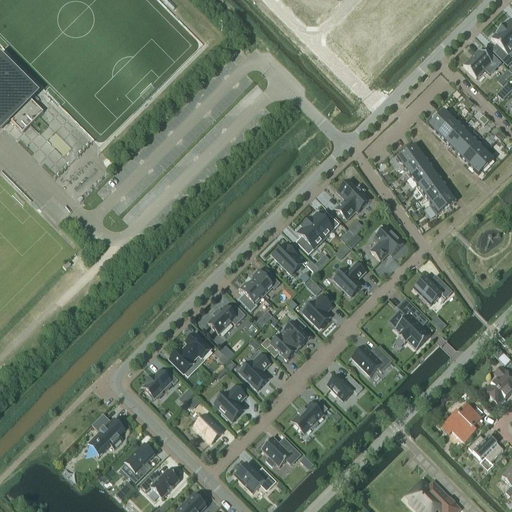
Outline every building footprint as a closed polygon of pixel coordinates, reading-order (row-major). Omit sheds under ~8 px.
[(511,22),(510,21),(505,26),(500,31),(511,42),(511,22)] [(511,63),(511,61),(508,57),(511,53),(511,42),(500,31),(495,36),(490,41),(500,51),(495,56),(507,68),(511,63)] [(492,65),(479,52),(463,68),(476,81),(492,65)] [(0,133),(11,123),(22,134),(43,114),(25,96),(33,88),(8,62),(0,69),(0,133)] [(508,72),(502,78),(507,83),(511,77),(511,76),(510,75),(508,73),(508,72)] [(502,90),(500,92),(506,99),(511,93),(511,90),(507,85),(505,87),(502,90)] [(431,120),(434,123),(429,128),(437,137),(452,121),(444,113),(439,119),(436,116),(431,120)] [(452,121),(437,137),(445,145),(460,129),(452,121)] [(468,137),(460,129),(445,145),(453,153),(468,137)] [(453,153),(460,161),(478,144),(478,143),(476,145),(468,137),(453,153)] [(460,161),(468,169),(486,152),(478,144),(460,161)] [(414,148),(397,160),(404,170),(422,157),(414,148)] [(486,152),(468,169),(477,178),(478,177),(493,162),(485,154),(486,152)] [(404,170),(411,179),(428,166),(422,157),(404,170)] [(435,176),(428,166),(411,179),(417,188),(415,189),(415,190),(435,176)] [(441,185),(435,176),(415,190),(422,199),(441,185)] [(349,182),(337,195),(345,203),(335,212),(346,223),(350,219),(356,214),(357,215),(369,203),(362,196),(365,193),(359,187),(356,190),(349,182)] [(431,206),(448,194),(441,185),(422,199),(424,198),(431,206)] [(436,218),(455,204),(448,194),(431,206),(431,207),(429,208),(436,218)] [(328,216),(322,222),(321,220),(316,215),(306,225),(323,242),(339,227),(328,216)] [(303,241),(297,247),(308,258),(323,242),(306,225),(297,235),(301,240),(303,241)] [(352,228),(348,232),(349,233),(353,237),(358,233),(353,229),(352,228)] [(387,254),(391,258),(403,246),(385,229),(374,241),(379,246),(370,254),(379,263),(387,254)] [(348,233),(344,237),(349,242),(353,238),(348,233)] [(351,242),(346,247),(351,252),(356,247),(351,242)] [(272,259),(291,278),(303,266),(296,259),(286,248),(285,249),(284,247),(272,259)] [(345,247),(341,251),(346,256),(350,252),(345,247)] [(67,263),(62,269),(66,272),(71,267),(67,263)] [(306,268),(315,276),(319,272),(315,267),(311,263),(306,268)] [(318,264),(315,267),(319,272),(323,269),(318,264)] [(366,276),(355,265),(348,273),(345,270),(332,283),(350,300),(362,288),(358,283),(366,276)] [(249,283),(248,283),(263,298),(267,302),(269,300),(265,296),(272,288),(274,291),(279,286),(270,277),(265,282),(257,274),(251,280),(249,283)] [(425,280),(414,292),(430,308),(441,297),(445,301),(452,294),(436,279),(430,285),(425,280)] [(310,282),(304,288),(315,299),(321,293),(310,282)] [(244,297),(238,302),(251,315),(256,310),(253,307),(263,298),(248,283),(248,284),(245,286),(239,292),(244,297)] [(325,316),(331,310),(321,300),(304,317),(319,332),(329,321),(325,316)] [(404,345),(407,342),(417,351),(431,337),(416,322),(421,317),(405,301),(397,309),(408,319),(396,330),(401,336),(398,339),(404,345)] [(212,319),(213,320),(208,326),(219,337),(231,325),(235,328),(245,318),(235,308),(229,314),(224,309),(219,314),(218,314),(217,315),(213,318),(212,319)] [(261,320),(256,325),(262,330),(266,325),(261,320)] [(285,332),(281,336),(298,353),(310,341),(302,333),(306,330),(297,321),(294,325),(293,324),(292,325),(289,322),(282,329),(285,332)] [(269,348),(266,352),(275,360),(278,357),(286,365),(298,353),(281,336),(269,348)] [(184,352),(200,368),(204,363),(202,361),(210,352),(195,337),(185,346),(188,348),(184,352)] [(370,354),(364,348),(352,361),(369,378),(377,371),(381,375),(391,364),(376,348),(375,349),(370,354)] [(195,372),(200,368),(184,352),(180,356),(178,353),(169,363),(183,377),(192,368),(195,372)] [(219,362),(223,358),(218,352),(213,357),(219,362)] [(499,353),(494,358),(497,362),(500,359),(500,358),(502,356),(499,353)] [(270,366),(260,357),(252,365),(251,364),(239,375),(257,393),(268,381),(261,375),(270,366)] [(511,380),(501,369),(495,375),(498,379),(484,393),(498,407),(511,392),(511,380)] [(222,370),(218,374),(222,378),(227,374),(222,370)] [(178,383),(169,373),(164,378),(159,373),(155,377),(149,383),(143,389),(154,401),(171,385),(173,387),(178,383)] [(338,377),(327,388),(343,405),(353,394),(357,398),(362,392),(352,382),(348,387),(343,383),(338,377)] [(226,395),(214,407),(223,416),(221,417),(227,423),(228,421),(232,425),(244,413),(237,407),(245,399),(235,388),(227,396),(226,395)] [(195,399),(188,406),(192,411),(199,404),(195,399)] [(298,415),(297,416),(298,417),(291,424),(304,437),(310,430),(312,432),(318,426),(316,424),(327,413),(318,404),(312,410),(309,406),(303,412),(302,411),(301,412),(298,415)] [(441,429),(447,436),(451,433),(463,445),(479,429),(476,426),(481,421),(467,408),(464,406),(456,414),(447,423),(441,429)] [(335,415),(331,419),(337,425),(341,421),(335,415)] [(93,443),(104,454),(110,448),(114,451),(124,442),(120,438),(125,433),(114,422),(111,425),(103,417),(92,428),(100,436),(93,443)] [(222,434),(206,417),(194,429),(211,446),(222,434)] [(468,450),(472,454),(472,455),(479,462),(480,462),(481,464),(485,460),(489,465),(502,452),(488,438),(484,442),(480,438),(468,450)] [(272,440),(261,452),(269,460),(265,463),(272,469),(275,466),(279,470),(286,463),(291,467),(300,458),(286,443),(285,444),(282,447),(281,446),(279,446),(272,440)] [(143,448),(125,466),(135,476),(130,481),(136,486),(147,475),(141,470),(153,458),(143,448)] [(246,466),(234,478),(252,496),(263,484),(270,491),(276,484),(262,470),(256,476),(246,466)] [(510,498),(511,496),(511,468),(501,479),(511,489),(505,495),(509,499),(510,498)] [(154,475),(140,488),(146,494),(150,489),(162,500),(168,494),(168,495),(173,490),(173,489),(179,483),(168,472),(159,480),(154,475)] [(421,485),(408,499),(413,504),(410,507),(415,511),(429,511),(434,508),(437,511),(458,511),(459,511),(433,485),(430,488),(427,486),(424,488),(421,485)] [(126,488),(115,498),(121,504),(131,493),(126,488)] [(202,511),(205,509),(193,498),(179,511),(202,511)]
